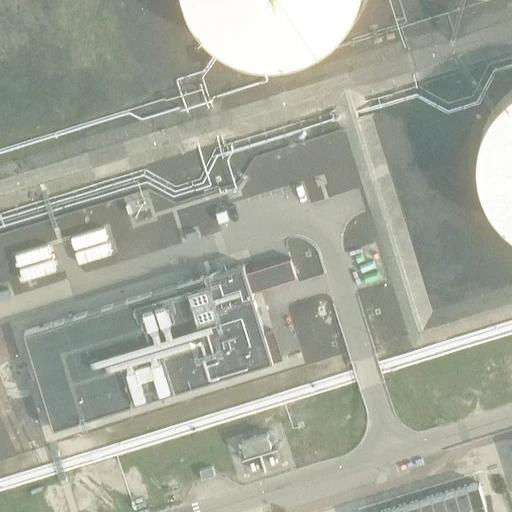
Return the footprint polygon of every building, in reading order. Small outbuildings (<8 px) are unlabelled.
[(188,0),(191,4),(196,13),(206,27),(212,33),(220,39),(225,43),(235,48),(250,53),(263,56),(271,56),(281,56),(292,55),(306,51),(316,46),(323,42),(333,36),(339,30),(349,18),(355,10),(360,0),(359,0),(188,0)] [(511,84),(511,85),(501,95),(491,108),(484,122),(482,130),(480,138),(479,154),(479,162),(481,171),(483,180),(486,188),(494,203),(505,215),(511,220),(511,84)] [(244,265),(25,332),(54,429),(274,363),(244,265)] [(267,439),(236,449),(241,463),(272,454),(267,439)] [(210,473),(196,477),(199,487),(213,483),(210,473)] [(487,511),(479,484),(388,511),(487,511)]
